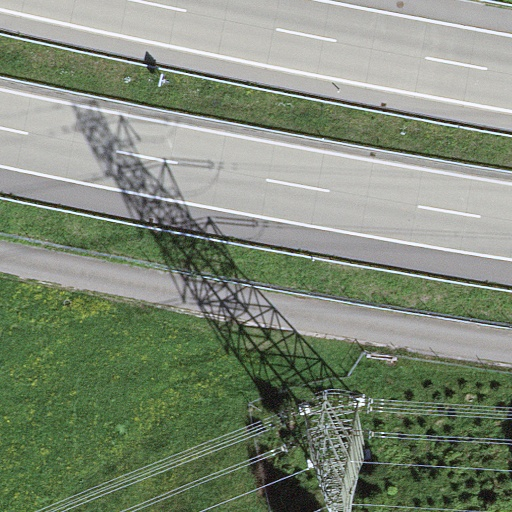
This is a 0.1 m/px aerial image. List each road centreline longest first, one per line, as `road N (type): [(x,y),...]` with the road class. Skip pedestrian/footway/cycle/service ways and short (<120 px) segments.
road 1 (motorway): [(0,130),(511,224)]
road 2 (unclassified): [(511,348),(0,257)]
road 3 (motorway): [(511,72),(137,0)]
